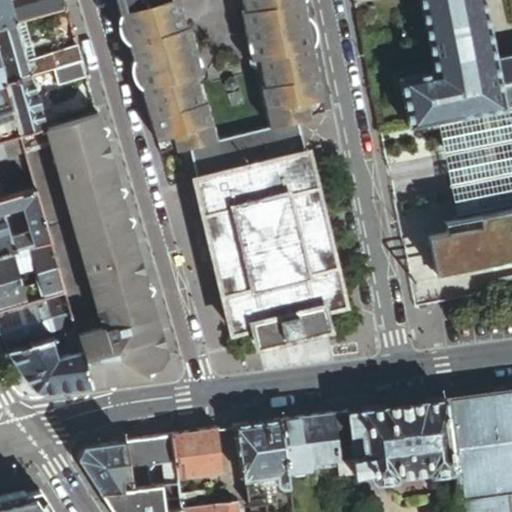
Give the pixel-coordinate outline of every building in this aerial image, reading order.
[(9,0),(0,0),(0,29),(16,24),(12,12),(9,0)] [(52,0),(12,12),(16,24),(23,22),(67,10),(64,0),(52,0)] [(185,26),(177,0),(116,0),(161,155),(189,148),(217,141),(205,101),(203,101),(195,74),(202,72),(189,25),(185,26)] [(325,115),(301,0),(242,0),(244,10),(240,11),(251,58),(257,57),(264,85),(260,86),(269,128),(298,122),(325,115)] [(511,54),(494,58),(494,57),(482,0),(417,0),(432,69),(436,68),(436,70),(397,78),(406,126),(438,120),(454,117),(473,215),(457,218),(440,222),(442,231),(422,235),(430,272),(511,255),(511,54)] [(23,22),(16,24),(27,62),(33,60),(23,22)] [(27,62),(16,24),(0,29),(0,68),(5,84),(31,77),(55,70),(82,62),(78,47),(33,60),(27,62)] [(86,77),(82,62),(55,70),(59,85),(86,77)] [(40,90),(38,85),(32,83),(31,77),(5,84),(19,136),(45,129),(43,120),(36,94),(40,90)] [(0,141),(19,136),(5,84),(0,85),(0,141)] [(97,114),(45,129),(19,136),(34,189),(49,240),(63,293),(75,335),(89,384),(152,377),(166,356),(97,114)] [(444,152),(457,218),(473,215),(454,117),(438,120),(444,152)] [(299,124),(298,122),(269,128),(217,141),(189,148),(196,179),(303,153),(297,125),(299,124)] [(34,189),(19,136),(0,141),(0,171),(7,196),(34,189)] [(303,153),(196,179),(194,179),(195,183),(197,182),(201,197),(198,197),(199,201),(202,200),(204,212),(202,213),(203,215),(205,215),(208,229),(206,229),(207,232),(209,232),(212,245),(210,245),(211,249),(213,248),(216,261),(214,262),(215,266),(217,265),(219,277),(217,278),(218,281),(220,281),(223,293),(221,293),(222,297),(224,296),(227,309),(225,310),(226,313),(228,313),(232,327),(229,328),(230,331),(232,330),(233,332),(236,331),(236,329),(251,326),(255,343),(253,344),(254,346),(256,346),(256,347),(261,346),(260,345),(279,340),(279,342),(283,341),(282,339),(284,339),(284,338),(297,334),(297,336),(300,335),(300,337),(303,336),(303,334),(322,330),(323,332),(325,331),(325,329),(328,329),(327,326),(324,327),(320,309),(338,305),(338,307),(341,306),(340,304),(342,304),(342,301),(340,301),(336,286),(338,286),(338,282),(335,283),(333,271),(334,270),(334,267),(332,268),(329,255),(330,254),(330,251),(328,252),(325,238),(326,238),(326,235),(324,235),(321,222),(323,221),(322,218),(320,219),(317,206),(319,205),(318,203),(316,203),(312,189),(315,189),(314,186),(312,186),(309,174),(311,174),(310,170),(308,171),(305,156),(307,156),(306,153),(303,153)] [(0,254),(12,251),(26,247),(49,240),(34,189),(7,196),(0,198),(0,254)] [(63,293),(49,240),(26,247),(29,255),(33,269),(41,300),(47,298),(63,293)] [(29,255),(26,247),(12,251),(14,260),(29,255)] [(12,251),(0,254),(0,297),(23,290),(18,273),(14,260),(12,251)] [(29,255),(14,260),(18,273),(33,269),(29,255)] [(511,274),(488,279),(491,292),(511,287),(511,274)] [(23,290),(0,297),(0,311),(26,304),(23,290)] [(75,335),(63,293),(47,298),(58,336),(9,349),(31,385),(43,390),(89,384),(75,335)] [(58,336),(47,298),(41,300),(26,304),(0,311),(0,335),(9,349),(58,336)] [(511,390),(444,399),(454,473),(458,496),(508,490),(511,489),(511,390)] [(454,473),(444,399),(348,412),(352,442),(356,475),(371,474),(372,479),(378,483),(394,481),(397,477),(429,473),(433,476),(454,473)] [(352,442),(348,412),(333,414),(337,444),(352,442)] [(337,444),(333,414),(281,420),(287,470),(288,473),(311,470),(312,465),(339,461),(337,444)] [(287,470),(281,420),(235,426),(241,476),(244,476),(287,470)] [(223,474),(217,429),(171,435),(177,480),(223,474)] [(177,480),(171,435),(126,441),(130,474),(131,490),(142,488),(146,487),(158,486),(178,483),(177,480)] [(130,474),(126,441),(83,446),(78,459),(101,493),(122,491),(120,480),(117,476),(130,474)] [(352,442),(337,444),(339,461),(341,477),(356,475),(352,442)] [(288,473),(287,470),(244,476),(249,508),(292,503),(288,473)] [(181,511),(182,511),(179,496),(178,483),(158,486),(162,511),(155,511),(156,509),(156,507),(156,504),(154,501),(153,495),(144,496),(143,491),(142,488),(131,490),(122,491),(101,493),(112,511),(181,511)] [(53,511),(39,489),(0,497),(0,511),(53,511)] [(510,511),(508,490),(458,496),(459,511),(510,511)] [(182,511),(188,510),(187,504),(196,503),(195,498),(203,497),(205,492),(179,496),(182,511)]
